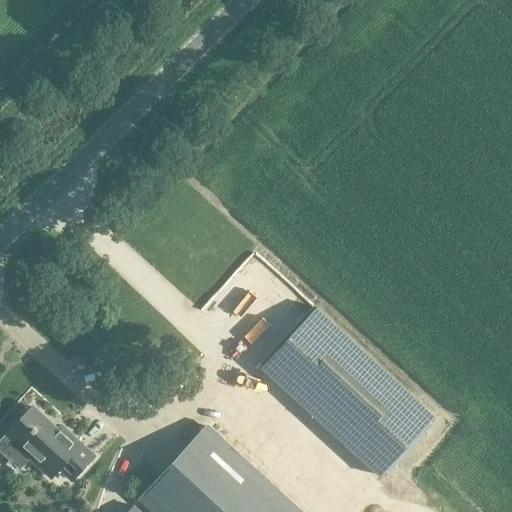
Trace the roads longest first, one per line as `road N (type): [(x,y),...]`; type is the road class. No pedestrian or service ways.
road 1 (unclassified): [(0,242),(247,0)]
road 2 (unknown): [(44,199),(220,372)]
